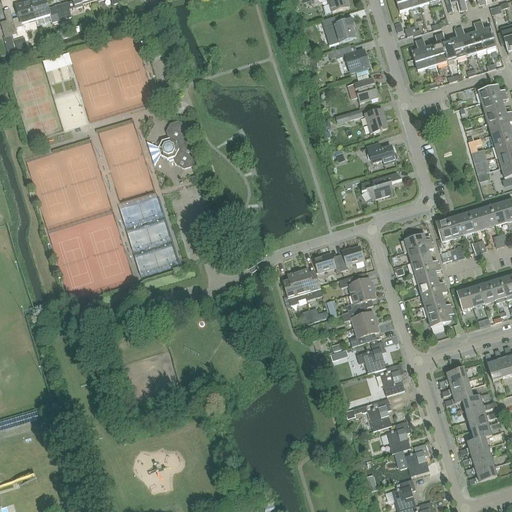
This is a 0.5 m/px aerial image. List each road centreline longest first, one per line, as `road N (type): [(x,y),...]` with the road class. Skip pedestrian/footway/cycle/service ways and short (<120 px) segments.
road 1 (residential): [(371,226),(421,207),(431,191),(405,108)]
road 2 (residential): [(462,509),(414,361)]
road 3 (residential): [(414,361),(371,226)]
road 4 (residential): [(249,272),(286,251),(371,226)]
road 5 (residential): [(249,272),(219,286),(186,200)]
